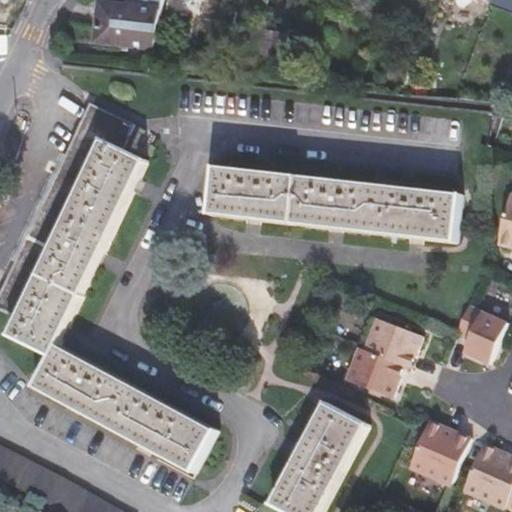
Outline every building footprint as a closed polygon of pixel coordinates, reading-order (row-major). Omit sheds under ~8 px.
[(511,0),(497,0),(495,7),(511,11),(511,0)] [(133,6),(100,2),(95,43),(128,48),(156,51),(164,9),(133,6)] [(274,31),(262,30),(258,59),(270,60),(271,48),(274,31)] [(289,33),(274,31),(271,48),(287,50),(289,33)] [(128,128),(85,106),(46,184),(74,197),(99,144),(117,151),(128,128)] [(144,164),(117,151),(99,144),(74,197),(63,220),(109,240),(144,164)] [(293,178),(210,169),(204,220),(288,231),(293,178)] [(376,188),(293,178),(288,231),(371,240),(376,188)] [(74,197),(46,184),(0,281),(0,313),(14,320),(31,284),(63,220),(74,197)] [(456,196),(376,188),(371,240),(451,248),(456,196)] [(511,193),(511,194),(499,244),(511,247),(511,193)] [(79,304),(109,240),(63,220),(31,284),(79,304)] [(54,355),(79,304),(31,284),(14,320),(1,344),(49,366),(54,355)] [(507,327),(469,309),(456,335),(471,342),(464,356),(488,367),(507,327)] [(424,337),(378,320),(366,351),(360,349),(347,382),(394,400),(406,368),(412,370),(424,337)] [(54,355),(49,366),(32,397),(111,440),(134,399),(54,355)] [(213,441),(134,399),(111,440),(185,480),(191,483),(213,441)] [(326,400),(267,511),(268,511),(321,511),(370,422),(326,400)] [(474,440),(431,422),(411,470),(453,488),(474,440)] [(511,456),(487,445),(466,493),(507,511),(508,509),(511,510),(511,456)]
